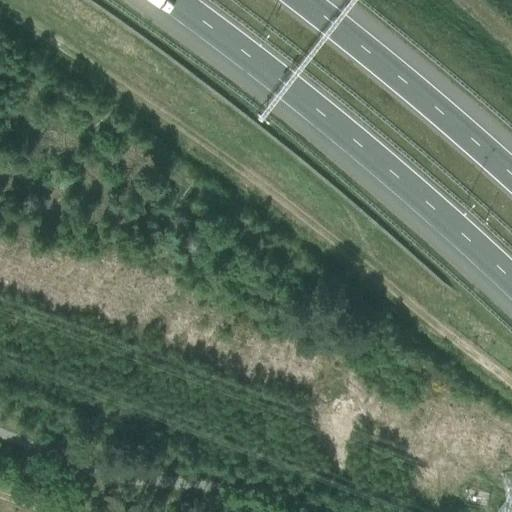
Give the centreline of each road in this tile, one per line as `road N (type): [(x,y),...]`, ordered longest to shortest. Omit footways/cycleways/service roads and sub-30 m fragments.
road 1 (track): [(0,10),(227,156),(511,391)]
road 2 (motorway): [(167,0),(436,215),(511,287)]
road 3 (motorway): [(511,182),(300,0)]
